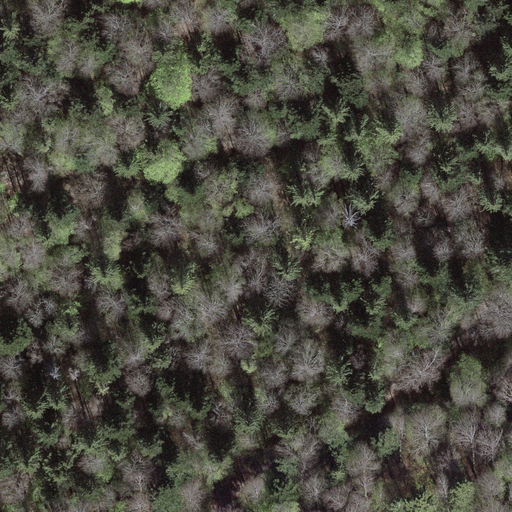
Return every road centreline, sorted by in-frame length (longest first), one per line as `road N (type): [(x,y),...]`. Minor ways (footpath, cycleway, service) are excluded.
road 1 (track): [(511,104),(0,177)]
road 2 (track): [(240,511),(511,307)]
